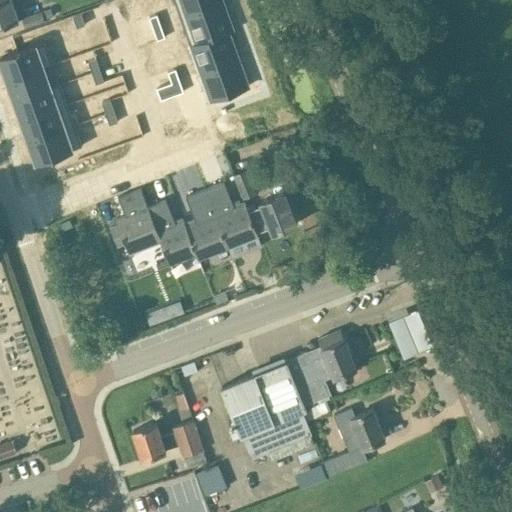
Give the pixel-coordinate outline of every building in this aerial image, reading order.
[(11,0),(5,0),(0,2),(0,28),(20,22),(11,0)] [(218,0),(174,0),(181,17),(219,4),(218,0)] [(219,4),(181,17),(191,44),(186,46),(229,31),(219,4)] [(54,16),(51,7),(23,17),(26,28),(47,20),(47,18),(54,16)] [(78,12),(70,14),(74,26),(82,23),(78,12)] [(153,15),(146,17),(150,29),(157,26),(153,15)] [(150,29),(154,40),(161,37),(157,26),(150,29)] [(229,31),(186,46),(196,74),(234,60),(225,34),(230,32),(229,31)] [(37,40),(0,53),(8,74),(45,61),(37,40)] [(89,70),(96,67),(92,55),(85,58),(89,70)] [(234,60),(196,74),(206,102),(244,88),(234,60)] [(45,61),(8,74),(15,96),(52,83),(45,61)] [(97,67),(89,70),(93,81),(101,79),(97,67)] [(173,69),(165,72),(169,83),(177,81),(173,69)] [(169,83),(173,95),(181,92),(177,81),(169,83)] [(52,83),(15,96),(23,117),(60,104),(52,83)] [(100,102),(104,113),(111,110),(107,99),(100,102)] [(60,104),(23,117),(30,139),(67,126),(60,104)] [(115,122),(111,110),(104,113),(108,125),(115,122)] [(67,126),(30,139),(38,160),(75,147),(67,126)] [(248,169),(233,175),(243,198),(257,192),(248,169)] [(208,187),(202,189),(226,248),(256,237),(255,233),(247,214),(243,202),(231,207),(224,189),(221,182),(208,187)] [(116,226),(109,229),(115,245),(123,242),(127,254),(159,241),(146,207),(141,194),(139,189),(117,198),(124,216),(116,219),(114,220),(116,226)] [(202,189),(183,197),(193,222),(183,226),(194,255),(196,260),(198,259),(226,248),(202,189)] [(262,208),(247,214),(255,233),(269,228),(272,234),(296,225),(284,193),(260,203),(262,208)] [(164,200),(146,207),(159,241),(168,265),(194,255),(183,226),(182,222),(173,225),(172,222),(170,216),(164,200)] [(214,295),(217,302),(227,298),(225,291),(214,295)] [(179,300),(163,306),(167,317),(183,311),(179,300)] [(418,308),(388,322),(406,361),(436,347),(418,308)] [(325,355),(312,360),(307,349),(285,358),(285,360),(222,386),(251,457),(312,433),(301,404),(329,393),(324,379),(333,376),(334,378),(358,369),(347,340),(345,338),(344,338),(340,330),(319,338),(325,355)] [(362,444),(363,448),(386,439),(374,410),(357,417),(353,407),(334,415),(348,450),(362,444)] [(204,448),(195,420),(174,427),(175,431),(161,437),(156,424),(133,431),(143,461),(167,453),(166,450),(179,446),(182,455),(204,448)] [(0,457),(18,451),(13,439),(0,444),(0,457)] [(327,477),(351,467),(345,451),(320,461),(327,477)] [(206,496),(227,489),(218,464),(196,472),(206,496)] [(442,485),(437,475),(426,480),(431,491),(442,485)]
